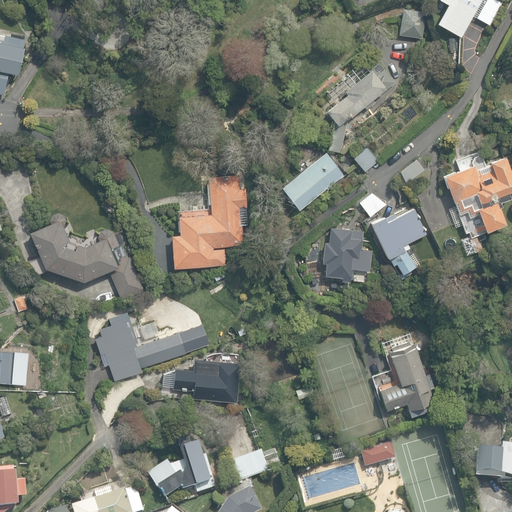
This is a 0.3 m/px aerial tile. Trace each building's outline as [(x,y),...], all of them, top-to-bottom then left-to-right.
[(436,23),(460,37),(472,16),(489,25),(501,3),(495,0),(438,0),(446,4),(436,23)] [(398,35),(421,39),(425,12),(401,8),(398,35)] [(17,75),(24,39),(0,34),(0,93),(3,94),(4,86),(7,87),(9,73),(17,75)] [(327,150),(339,153),(347,119),(350,117),(352,120),(358,116),(355,112),(363,106),(366,109),(374,102),(372,99),(395,81),(379,61),(368,70),(369,71),(344,91),(346,94),(326,110),(334,120),(327,150)] [(353,157),(364,171),(378,159),(366,146),(353,157)] [(280,187),(298,209),(326,188),(327,189),(332,186),(330,184),(343,175),(325,152),(317,159),(313,154),(304,161),(307,166),(280,187)] [(460,240),(465,255),(483,249),(479,236),(487,233),(486,230),(504,224),(498,207),(499,207),(498,202),(508,199),(506,193),(511,190),(511,175),(510,176),(503,153),(483,159),(480,152),(454,161),(457,170),(439,176),(445,193),(446,193),(451,209),(449,210),(454,228),(461,226),(463,233),(467,232),(469,237),(460,240)] [(400,171),(406,184),(424,170),(415,159),(400,171)] [(171,235),(172,267),(200,265),(214,265),(214,262),(221,262),(221,250),(212,251),(212,247),(243,246),(242,225),(246,224),(245,208),(247,208),(245,175),(209,177),(209,182),(207,182),(208,204),(211,204),(211,208),(178,210),(179,231),(180,231),(180,234),(171,235)] [(358,202),(370,217),(386,204),(371,192),(358,202)] [(394,264),(399,274),(415,267),(407,250),(410,248),(407,242),(425,233),(413,208),(395,217),(393,212),(369,223),(385,259),(388,258),(391,265),(394,264)] [(107,271),(120,299),(143,290),(129,256),(118,261),(113,248),(119,245),(112,230),(106,228),(99,230),(97,237),(99,241),(84,246),(76,243),(75,249),(66,246),(65,243),(70,241),(63,224),(66,220),(63,214),(57,212),(51,214),(49,220),(51,224),(29,232),(44,267),(83,281),(107,271)] [(341,280),(349,281),(350,278),(352,278),(353,269),(369,271),(372,249),(361,248),(363,230),(329,226),(328,242),(323,241),(321,262),(325,263),(324,275),(341,277),(341,280)] [(14,298),(19,312),(28,309),(23,295),(14,298)] [(104,352),(113,379),(142,370),(141,368),(187,352),(179,331),(136,346),(135,343),(139,341),(127,309),(107,316),(109,322),(97,327),(99,334),(92,337),(98,354),(104,352)] [(405,403),(409,415),(435,406),(429,391),(434,389),(428,372),(425,373),(413,343),(388,352),(398,382),(378,389),(386,410),(405,403)] [(0,381),(13,383),(15,350),(0,348),(0,381)] [(195,398),(237,401),(240,361),(216,360),(216,361),(206,361),(206,362),(196,361),(195,369),(193,369),(174,367),(173,388),(193,390),(193,398),(194,398),(195,398)] [(0,398),(0,408),(3,416),(11,413),(6,397),(0,398)] [(146,471),(163,498),(179,489),(192,485),(195,494),(218,486),(208,452),(201,454),(197,442),(189,445),(187,437),(174,441),(180,461),(169,465),(167,458),(146,471)] [(360,451),(364,466),(395,457),(390,442),(360,451)] [(499,473),(511,476),(511,443),(500,443),(499,449),(476,447),(474,471),(499,473)] [(230,461),(237,481),(266,471),(280,466),(274,448),(262,453),(261,449),(230,461)] [(13,471),(12,466),(0,467),(0,506),(17,506),(16,497),(25,496),(24,480),(15,481),(15,471),(13,471)] [(134,511),(143,510),(136,486),(113,493),(111,487),(92,492),(94,498),(71,504),(73,511),(69,511),(68,506),(46,511),(134,511)] [(218,511),(256,511),(261,509),(249,487),(228,498),(226,497),(222,502),(224,504),(218,511)]
